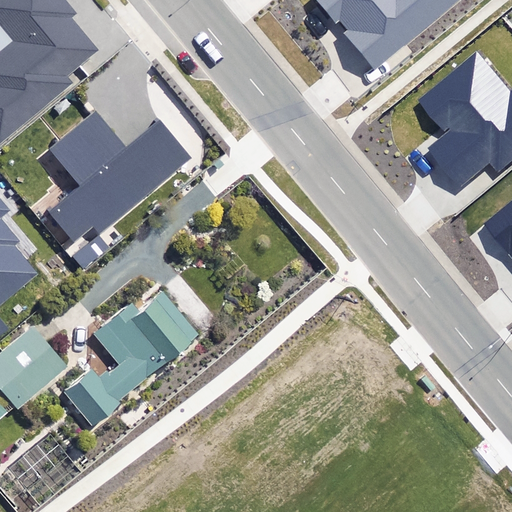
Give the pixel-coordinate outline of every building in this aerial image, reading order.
[(67,8),(60,0),(0,0),(0,30),(7,38),(0,44),(0,137),(64,83),(58,76),(91,47),(61,12),(67,8)] [(345,34),(374,69),(461,0),(312,0),(333,26),(342,20),(350,30),(345,34)] [(428,148),(461,186),(489,161),(500,173),(511,162),(511,91),(479,54),(422,104),(447,132),(428,148)] [(91,224),(99,234),(193,156),(159,115),(128,141),(97,103),(47,145),(80,183),(48,210),(73,239),(91,224)] [(0,305),(38,275),(16,248),(23,242),(3,217),(11,211),(0,197),(0,305)] [(511,199),(482,225),(511,260),(511,199)] [(89,332),(114,359),(109,363),(99,352),(58,388),(89,422),(194,328),(153,283),(119,314),(115,309),(89,332)] [(23,319),(0,338),(0,388),(13,403),(61,361),(23,319)] [(89,438),(75,421),(53,438),(67,455),(89,438)] [(21,487),(4,465),(0,468),(0,495),(4,501),(21,487)]
